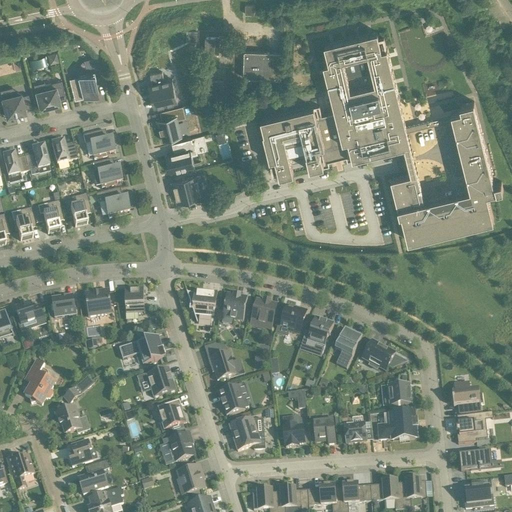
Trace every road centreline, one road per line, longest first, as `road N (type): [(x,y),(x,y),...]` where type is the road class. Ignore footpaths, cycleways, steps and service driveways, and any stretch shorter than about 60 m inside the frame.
road 1 (residential): [(164,269),(283,284),(423,344),(442,455)]
road 2 (residential): [(161,223),(394,165)]
road 3 (residential): [(224,471),(442,455)]
road 4 (residential): [(224,471),(164,269)]
road 5 (residential): [(0,290),(80,272),(164,269)]
road 6 (residential): [(0,137),(131,104)]
road 7 (residential): [(161,223),(131,104)]
road 8 (residential): [(0,418),(32,429),(62,511)]
